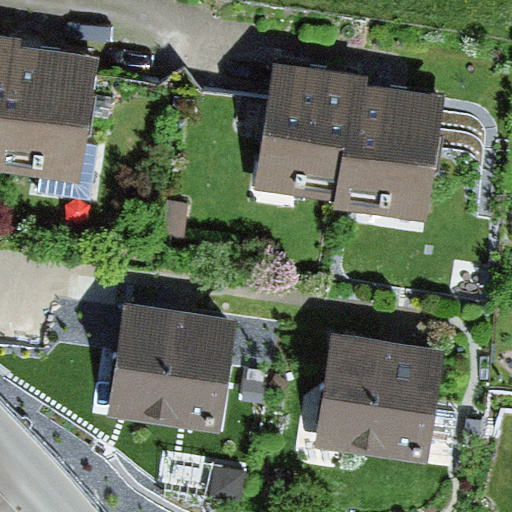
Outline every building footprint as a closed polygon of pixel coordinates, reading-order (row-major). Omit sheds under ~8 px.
[(0,107),(3,108),(13,34),(0,32),(0,107)] [(0,172),(82,183),(99,55),(20,44),(21,35),(13,34),(3,108),(0,107),(0,172)] [(336,201),(355,71),(274,60),(255,189),(336,201)] [(335,208),(428,221),(447,93),(368,82),(369,73),(355,71),(336,201),(335,208)] [(107,416),(222,433),(237,317),(124,300),(107,416)] [(315,445),(429,462),(446,348),(332,331),(315,445)]
